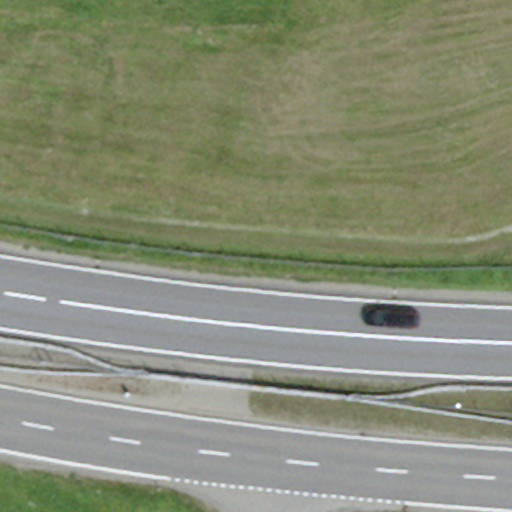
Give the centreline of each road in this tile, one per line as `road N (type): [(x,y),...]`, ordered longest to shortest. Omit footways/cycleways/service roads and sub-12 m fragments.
road 1 (tertiary): [(511,478),(261,459),(0,419)]
road 2 (primary): [(0,283),(144,307),(511,335)]
